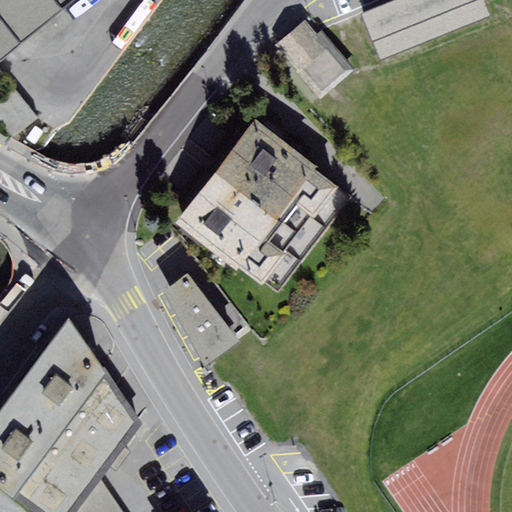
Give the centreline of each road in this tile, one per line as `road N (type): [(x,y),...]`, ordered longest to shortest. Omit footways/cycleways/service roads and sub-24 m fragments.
road 1 (residential): [(78,242),(125,301),(257,511)]
road 2 (residential): [(78,242),(271,0)]
road 3 (residential): [(0,348),(78,242)]
